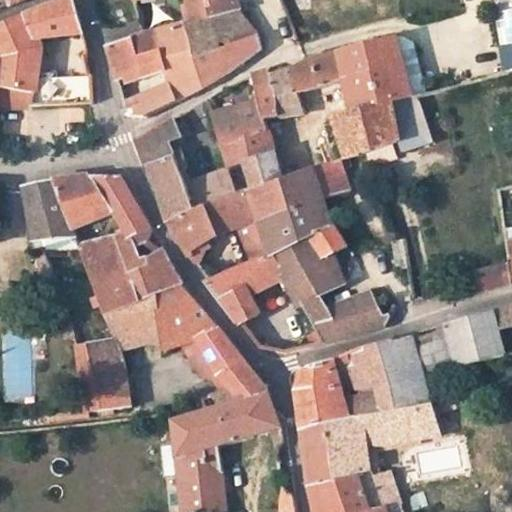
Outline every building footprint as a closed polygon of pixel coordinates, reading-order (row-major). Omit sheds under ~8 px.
[(207,0),(190,0),(195,23),(213,19),(207,0)] [(207,0),(213,19),(240,11),(236,0),(207,0)] [(88,40),(80,6),(0,40),(0,96),(37,99),(38,88),(44,47),(88,40)] [(240,11),(213,19),(195,23),(187,25),(196,59),(260,36),(240,11)] [(144,80),(167,73),(171,86),(192,82),(195,92),(205,87),(196,59),(187,25),(147,36),(108,47),(118,81),(142,74),(144,80)] [(260,36),(196,59),(205,87),(230,73),(263,49),(260,36)] [(368,46),(382,105),(393,102),(414,96),(400,38),(368,46)] [(511,44),(500,46),(504,69),(511,68),(511,44)] [(338,104),(341,114),(342,115),(382,105),(368,46),(314,60),(325,88),(345,82),(354,111),(348,113),(345,102),(338,104)] [(299,94),(325,88),(314,60),(308,62),(293,71),(299,94)] [(305,112),(299,94),(293,71),(292,70),(285,72),(283,67),(281,67),(270,71),(284,117),(305,112)] [(253,77),(259,96),(253,98),(255,104),(237,109),(246,140),(270,132),(266,119),(284,117),(270,71),(253,77)] [(171,86),(125,104),(129,117),(147,118),(174,103),(195,92),(192,82),(171,86)] [(106,112),(102,90),(38,88),(37,99),(34,114),(97,112),(101,112),(106,112)] [(0,96),(0,116),(34,114),(37,99),(0,96)] [(393,102),(382,105),(342,115),(341,114),(334,117),(350,159),(352,163),(401,142),(393,102)] [(246,140),(237,109),(215,116),(224,147),(246,140)] [(139,145),(152,176),(179,162),(170,141),(184,137),(176,118),(139,142),(139,145)] [(282,179),(285,177),(270,132),(246,140),(224,147),(230,169),(230,170),(245,165),(252,189),(282,179)] [(193,182),(185,184),(181,173),(188,171),(187,169),(188,168),(188,167),(188,164),(185,160),(179,162),(152,176),(162,199),(170,224),(187,214),(238,195),(230,170),(230,169),(193,182)] [(346,200),(353,197),(355,196),(341,163),(318,167),(325,184),(319,187),(326,203),(346,200)] [(316,208),(326,203),(319,187),(325,184),(318,167),(285,177),(282,179),(292,212),(261,221),(272,255),(309,237),(327,264),(289,282),(303,309),(305,307),(319,334),(325,344),(387,328),(392,318),(391,315),(386,317),(381,308),(375,294),(331,311),(322,294),(339,286),(333,273),(340,270),(341,269),(334,253),(348,247),(334,224),(325,228),(316,208)] [(185,184),(193,182),(188,171),(181,173),(185,184)] [(73,193),(98,190),(122,178),(93,177),(55,182),(61,196),(73,193)] [(98,190),(113,211),(115,215),(125,230),(117,232),(117,237),(114,238),(115,240),(130,237),(134,238),(153,230),(122,178),(98,190)] [(272,255),(261,221),(292,212),(282,179),(252,189),(238,195),(187,214),(170,224),(171,225),(189,254),(210,242),(219,236),(237,229),(250,263),(272,255)] [(45,251),(73,250),(82,250),(81,246),(78,240),(77,239),(75,233),(72,227),(61,196),(55,182),(26,187),(27,192),(37,253),(45,250),(45,251)] [(98,190),(73,193),(61,196),(72,227),(113,211),(98,190)] [(353,197),(346,200),(349,209),(357,206),(353,197)] [(72,227),(75,233),(115,215),(113,211),(72,227)] [(134,238),(139,248),(148,241),(153,230),(134,238)] [(92,279),(107,316),(157,296),(184,286),(174,268),(164,252),(150,260),(152,267),(131,276),(122,252),(139,248),(134,238),(130,237),(115,240),(114,238),(81,246),(82,250),(86,261),(92,279)] [(210,282),(243,326),(262,315),(252,297),(288,279),(289,282),(327,264),(309,237),(272,255),(250,263),(232,271),(210,282)] [(397,240),(389,243),(392,250),(399,247),(397,240)] [(192,259),(197,266),(204,263),(208,252),(214,249),(210,242),(189,254),(192,259)] [(144,262),(139,248),(122,252),(131,276),(152,267),(150,260),(144,262)] [(36,254),(44,287),(58,284),(56,279),(55,279),(45,251),(45,250),(37,253),(36,254)] [(511,288),(511,271),(511,265),(485,272),(490,294),(511,288)] [(213,397),(222,408),(270,393),(263,385),(217,324),(184,286),(157,296),(107,316),(113,331),(116,339),(120,351),(163,339),(165,353),(185,346),(204,378),(218,370),(221,376),(224,374),(234,391),(224,395),(213,397)] [(304,371),(298,394),(304,432),(433,408),(443,405),(440,396),(430,399),(425,379),(465,367),(506,356),(499,331),(511,327),(511,307),(445,326),(438,333),(422,338),(416,337),(357,352),(339,361),(304,371)] [(64,331),(67,340),(76,337),(73,328),(64,331)] [(109,341),(116,339),(113,331),(105,333),(109,341)] [(319,334),(312,336),(315,347),(325,344),(319,334)] [(126,369),(120,351),(116,339),(109,341),(80,346),(78,347),(87,413),(134,407),(128,369),(126,369)] [(218,370),(204,378),(216,380),(224,395),(234,391),(224,374),(221,376),(218,370)] [(228,511),(220,446),(271,432),(283,429),(270,393),(222,408),(175,422),(178,446),(182,487),(184,511),(228,511)] [(433,408),(435,415),(456,409),(454,402),(443,405),(433,408)] [(401,503),(391,473),(374,477),(371,469),(367,442),(373,444),(389,445),(441,436),(435,415),(433,408),(304,432),(306,446),(309,473),(311,487),(360,475),(372,511),(385,508),(386,511),(402,511),(400,504),(401,503)] [(283,429),(271,432),(278,453),(280,453),(286,442),(283,429)] [(386,511),(385,508),(372,511),(360,475),(311,487),(316,507),(317,511),(386,511)] [(283,487),(281,511),(296,511),(294,495),(285,489),(285,487),(283,487)]
